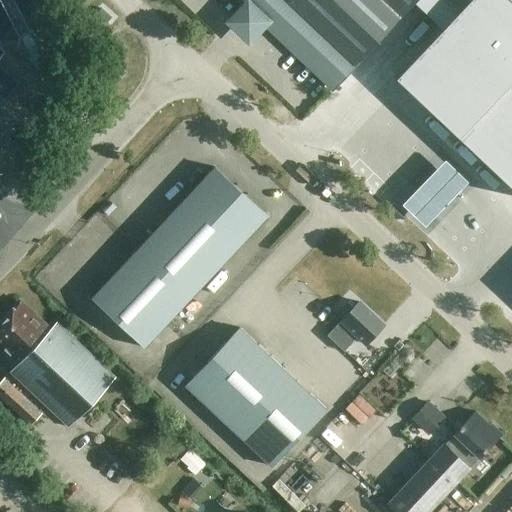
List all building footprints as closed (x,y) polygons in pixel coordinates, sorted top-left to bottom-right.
[(241,0),(249,8),(252,6),(264,17),(262,19),(297,51),(295,53),(332,88),(414,0),(241,0)] [(511,0),(469,0),(397,78),(511,185),(511,0)] [(0,91),(3,94),(12,82),(0,72),(0,91)] [(145,346),(268,214),(215,165),(92,296),(145,346)] [(511,200),(501,188),(491,197),(511,220),(511,200)] [(488,232),(505,219),(496,207),(479,221),(488,232)] [(468,223),(457,232),(482,264),(493,255),(468,223)] [(327,336),(344,351),(357,337),(365,344),(383,325),(358,302),(327,336)] [(9,314),(4,320),(32,346),(48,329),(20,303),(17,305),(14,306),(9,311),(9,314)] [(0,323),(0,348),(16,364),(32,346),(4,320),(0,323)] [(9,372),(68,428),(115,378),(114,377),(55,322),(52,325),(48,329),(32,346),(16,364),(13,368),(9,372)] [(238,328),(184,386),(270,467),(325,409),(238,328)] [(387,353),(392,360),(412,346),(407,338),(387,353)] [(0,380),(0,398),(30,426),(42,414),(3,377),(0,380)] [(393,403),(389,399),(383,399),(379,404),(380,409),(384,413),(390,413),(394,409),(393,403)] [(410,418),(428,435),(445,416),(427,400),(410,418)] [(387,503),(397,511),(428,511),(502,434),(491,424),(490,426),(475,412),(453,434),(454,435),(444,445),(443,444),(387,503)] [(161,438),(161,429),(152,430),(152,438),(161,438)] [(178,459),(189,468),(198,458),(188,449),(186,450),(183,454),(178,459)] [(278,479),(270,486),(295,511),(297,511),(304,506),(278,479)]
